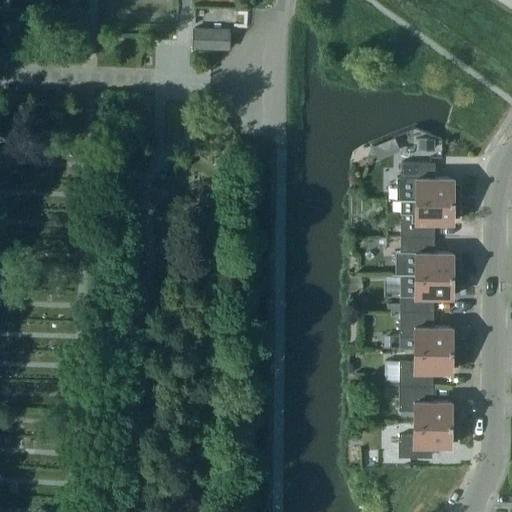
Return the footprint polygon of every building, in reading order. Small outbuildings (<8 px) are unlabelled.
[(193,28),(193,44),(193,49),(229,50),(230,29),(193,28)] [(417,139),(417,151),(434,151),(434,139),(417,139)] [(395,199),(400,199),(457,200),(457,184),(452,184),(453,177),(429,177),(429,162),(400,162),(400,177),(395,177),(395,199)] [(399,211),(399,236),(429,237),(429,222),(452,222),(452,215),(457,215),(457,200),(400,199),(399,211)] [(393,273),(399,273),(414,273),(457,274),(457,259),(452,259),(452,252),(429,252),(429,237),(399,236),(399,252),(394,252),(393,273)] [(457,274),(414,273),(399,273),(399,286),(399,303),(399,311),(428,311),(428,296),(452,296),(452,290),(456,290),(457,274)] [(428,326),(428,311),(399,311),(398,348),(413,348),(456,349),(456,333),(451,333),(451,326),(428,326)] [(456,364),(456,349),(413,348),(413,360),(398,360),(398,385),(428,386),(428,371),(451,371),(451,364),(456,364)] [(413,410),(413,423),(455,423),(455,407),(451,407),(451,401),(427,400),(428,386),(398,385),(398,410),(413,410)] [(455,439),(455,423),(413,423),(412,435),(397,435),(397,457),(427,457),(427,445),(450,445),(450,438),(455,439)]
